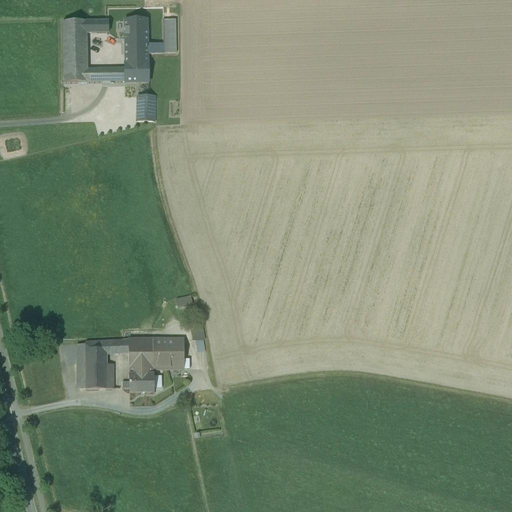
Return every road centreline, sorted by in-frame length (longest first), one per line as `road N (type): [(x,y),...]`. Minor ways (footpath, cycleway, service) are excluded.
road 1 (track): [(511,4),(176,6)]
road 2 (track): [(511,403),(358,374),(217,392)]
